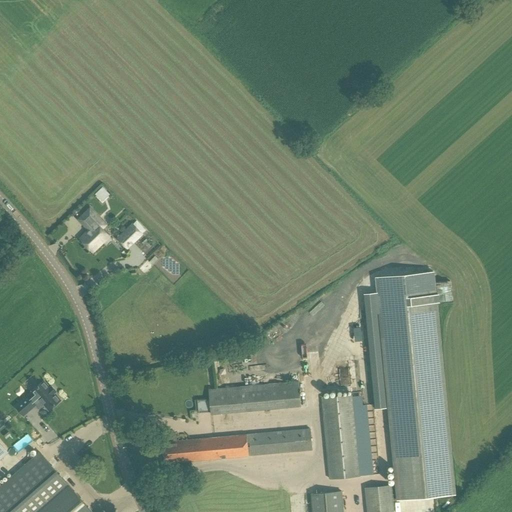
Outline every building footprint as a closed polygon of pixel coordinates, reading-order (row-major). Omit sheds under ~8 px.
[(103,189),(95,197),(102,204),(110,196),(103,189)] [(90,210),(79,220),(88,229),(87,233),(81,239),(86,245),(86,248),(87,249),(89,250),(91,250),(93,252),(113,233),(90,210)] [(131,223),(114,238),(125,250),(141,235),(131,223)] [(109,269),(120,266),(118,259),(107,262),(109,269)] [(88,285),(104,273),(100,268),(84,280),(88,285)] [(436,290),(377,295),(397,500),(455,494),(436,290)] [(225,381),(229,371),(223,368),(218,378),(225,381)] [(49,411),(61,400),(55,393),(56,392),(51,387),(50,388),(44,381),(32,392),(33,393),(16,407),(24,416),(36,406),(39,409),(44,405),(49,411)] [(210,399),(196,400),(197,414),(211,413),(211,414),(302,406),(300,382),(209,390),(210,399)] [(352,395),(322,398),(330,479),(360,476),(352,395)] [(176,441),(163,442),(165,464),(313,451),(311,429),(189,440),(188,434),(176,435),(176,441)] [(40,452),(0,487),(0,511),(50,511),(74,491),(40,452)] [(251,486),(234,487),(234,502),(252,501),(251,486)] [(393,511),(391,486),(364,488),(366,511),(393,511)] [(92,511),(74,491),(50,511),(92,511)] [(343,511),(342,492),(311,494),(312,511),(343,511)] [(268,511),(268,498),(259,498),(259,511),(268,511)]
